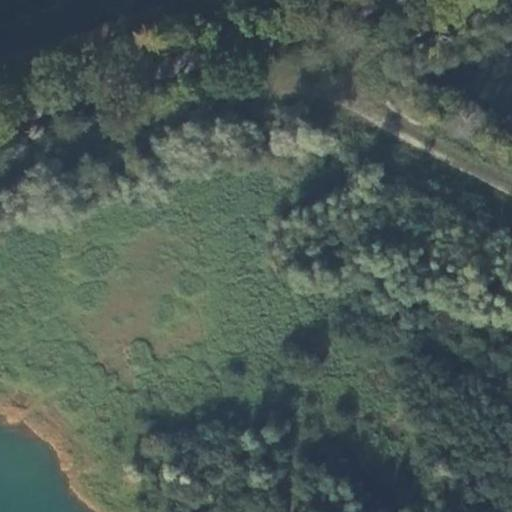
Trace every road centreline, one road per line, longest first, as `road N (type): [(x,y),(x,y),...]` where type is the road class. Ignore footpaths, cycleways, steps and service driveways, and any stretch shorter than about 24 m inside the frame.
road 1 (unclassified): [(397,0),(0,130)]
road 2 (track): [(334,88),(511,181)]
